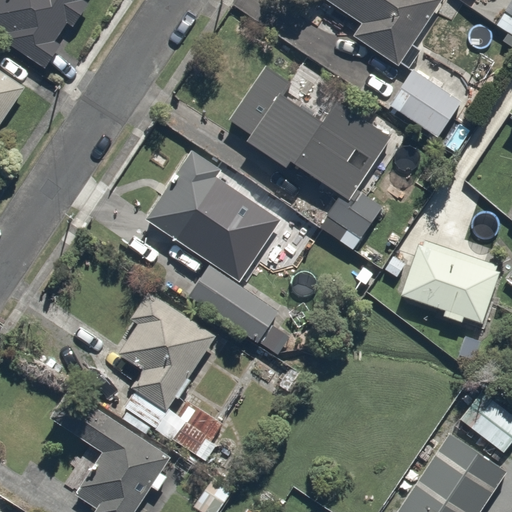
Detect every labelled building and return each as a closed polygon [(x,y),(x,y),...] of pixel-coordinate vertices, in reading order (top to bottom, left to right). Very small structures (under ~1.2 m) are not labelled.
[(0,40),(37,63),(75,0),(0,0),(0,28),(1,29),(0,31),(0,40)] [(434,0),(325,0),(355,21),(346,33),(399,71),(415,48),(405,41),(434,0)] [(0,110),(21,79),(0,64),(0,110)] [(453,101),(414,73),(389,108),(429,136),(453,101)] [(315,117),(267,90),(238,140),(283,166),(286,160),(337,190),(320,221),(354,240),(376,202),(333,177),(353,140),(337,131),(350,108),(328,95),(315,117)] [(511,100),(503,112),(511,119),(511,100)] [(242,193),(183,153),(139,218),(203,261),(210,265),(230,234),(219,227),(242,193)] [(510,268),(414,231),(392,289),(435,305),(432,312),(459,322),(461,315),(488,325),(510,268)] [(275,310),(203,261),(181,292),(253,342),(275,310)] [(129,387),(113,412),(145,433),(208,334),(139,290),(122,316),(134,323),(114,355),(131,366),(121,382),(129,387)] [(74,345),(46,326),(35,341),(63,361),(74,345)] [(121,511),(162,453),(60,384),(39,415),(95,453),(69,492),(88,505),(83,511),(84,511),(121,511)] [(445,423),(388,511),(473,511),(506,462),(445,423)] [(216,511),(236,478),(214,465),(191,505),(202,511),(216,511)] [(256,511),(240,501),(232,511),(256,511)]
